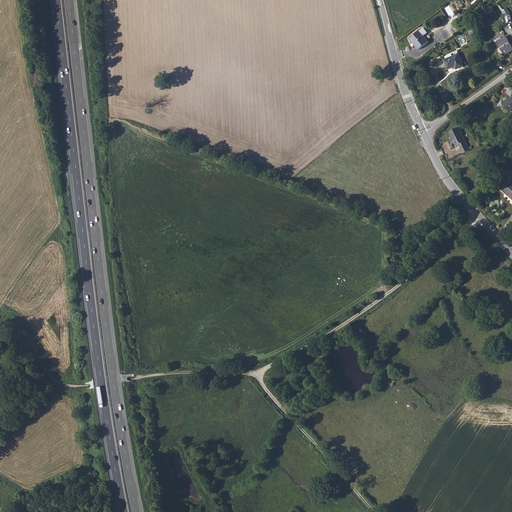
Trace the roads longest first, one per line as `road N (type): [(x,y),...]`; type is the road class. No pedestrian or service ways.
road 1 (trunk): [(136,511),(68,0)]
road 2 (trunk): [(56,0),(124,511)]
road 3 (track): [(479,218),(351,320),(256,373),(373,511)]
road 4 (track): [(0,326),(21,328),(51,378),(71,386),(178,372),(256,373)]
road 5 (unclassified): [(423,131),(447,179),(511,252)]
road 6 (unclassified): [(379,0),(423,131)]
